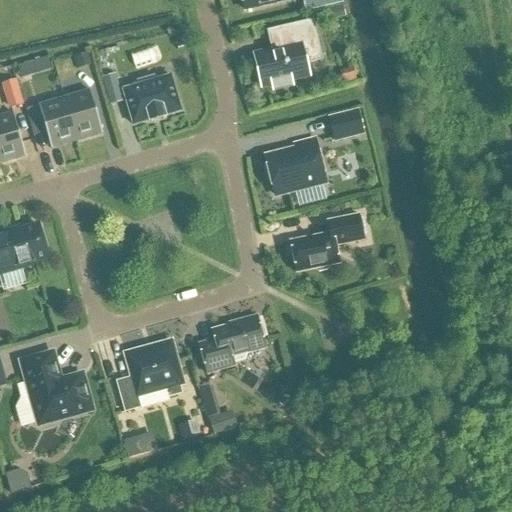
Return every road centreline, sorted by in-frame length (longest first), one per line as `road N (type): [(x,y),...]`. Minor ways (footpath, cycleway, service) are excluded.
road 1 (residential): [(220,149),(253,287),(95,331),(58,188)]
road 2 (residential): [(220,149),(58,188)]
road 3 (residential): [(201,0),(225,96),(220,149)]
